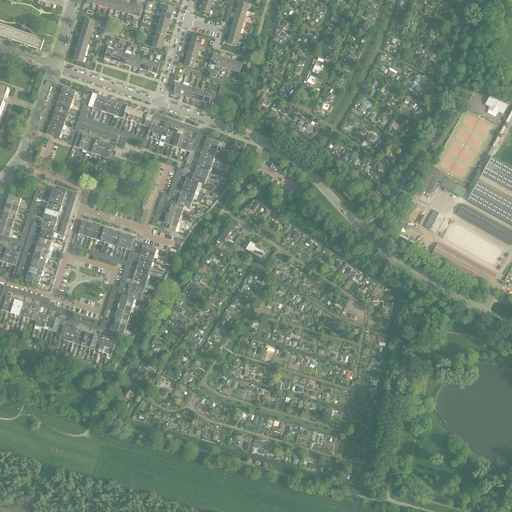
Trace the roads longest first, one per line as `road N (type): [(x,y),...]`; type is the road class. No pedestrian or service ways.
road 1 (residential): [(95,418),(264,142)]
road 2 (residential): [(360,228),(450,114),(487,0)]
road 3 (residential): [(53,297),(101,312),(115,269),(67,253)]
road 4 (unclassified): [(479,308),(390,258),(360,228)]
road 5 (residential): [(168,166),(145,228),(81,209)]
road 6 (residential): [(360,228),(306,170),(264,142)]
